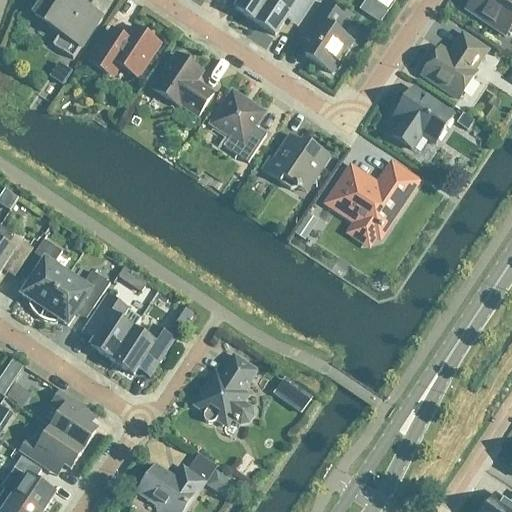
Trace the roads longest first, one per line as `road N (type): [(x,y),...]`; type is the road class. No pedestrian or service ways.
road 1 (residential): [(426,0),(341,124),(162,0)]
road 2 (tertiary): [(348,511),(511,256)]
road 3 (residential): [(139,420),(0,327)]
road 4 (residential): [(442,511),(511,402)]
